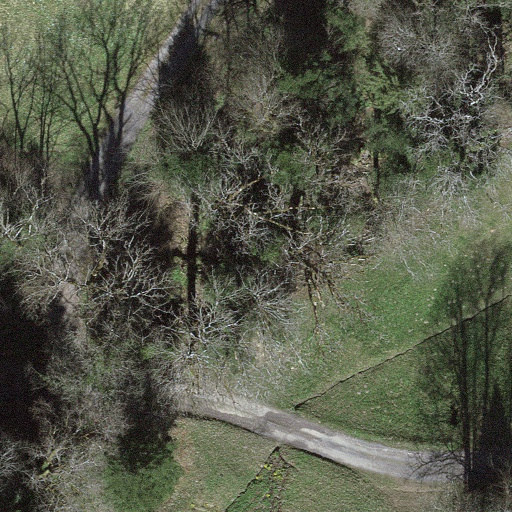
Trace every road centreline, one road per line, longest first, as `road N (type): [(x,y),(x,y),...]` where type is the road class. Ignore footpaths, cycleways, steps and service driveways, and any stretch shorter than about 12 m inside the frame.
road 1 (track): [(241,0),(75,246),(62,298),(85,366),(279,434)]
road 2 (unclassified): [(279,434),(426,444),(511,437)]
